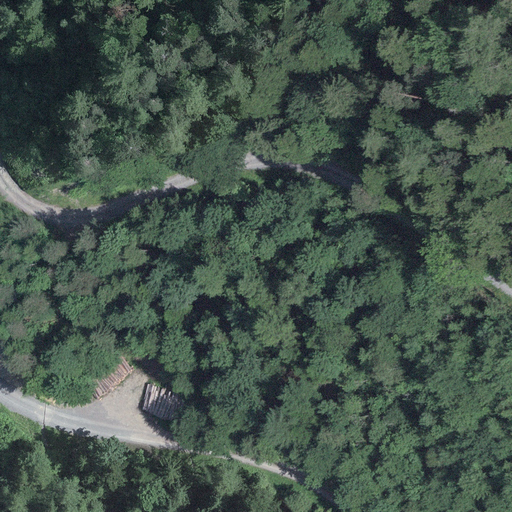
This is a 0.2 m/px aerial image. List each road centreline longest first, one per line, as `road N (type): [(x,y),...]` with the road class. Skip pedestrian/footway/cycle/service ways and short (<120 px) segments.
road 1 (track): [(0,172),(3,184),(45,212),(102,215),(217,170),(281,158),(342,175),(511,292)]
road 2 (track): [(0,390),(16,404),(95,429),(268,463),(344,511)]
